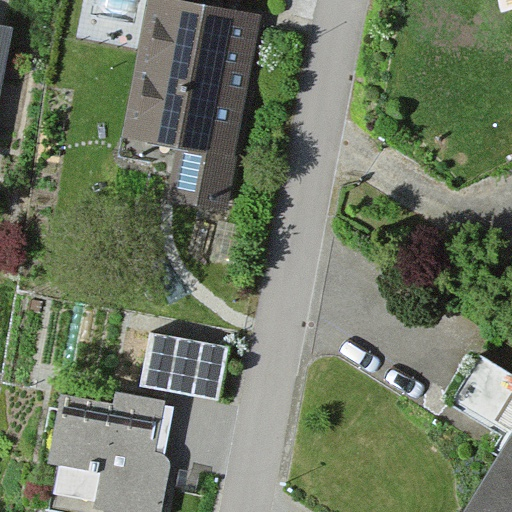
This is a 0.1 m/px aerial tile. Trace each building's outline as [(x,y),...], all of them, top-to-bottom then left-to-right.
[(0,0),(0,115),(14,34),(0,31),(0,20),(3,0),(0,0)] [(170,208),(235,219),(270,12),(248,8),(249,0),(178,0),(177,4),(156,0),(131,144),(179,152),(170,208)] [(155,326),(143,381),(221,398),(233,343),(155,326)] [(174,415),(70,389),(39,511),(170,511),(182,468),(162,463),(174,415)] [(511,511),(511,453),(477,511),(511,511)]
